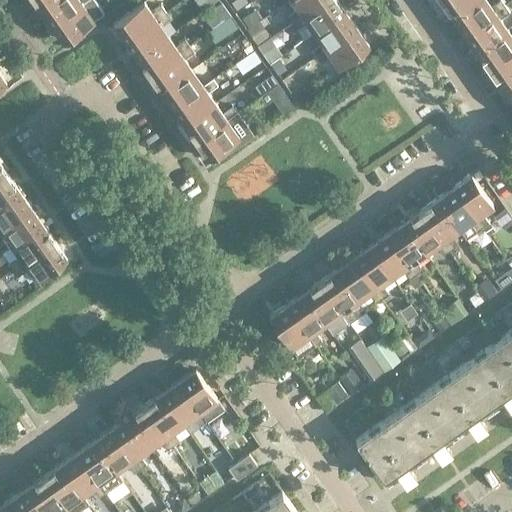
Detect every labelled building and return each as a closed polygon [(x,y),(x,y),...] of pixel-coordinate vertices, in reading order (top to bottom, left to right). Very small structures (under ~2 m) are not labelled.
[(47,0),(38,7),(50,23),(82,0),(47,0)] [(96,1),(94,0),(82,0),(50,23),(63,41),(94,19),(86,8),(96,1)] [(112,22),(125,39),(165,11),(161,4),(151,11),(143,0),(112,22)] [(321,0),(291,0),(297,8),(287,15),(292,21),(321,0)] [(344,9),(337,0),(321,0),(292,21),(296,28),(306,21),(313,31),(344,9)] [(440,0),(452,16),(474,0),(440,0)] [(496,0),(490,5),(486,0),(474,0),(452,16),(464,33),(504,4),(501,0),(496,0)] [(230,15),(221,2),(213,8),(221,21),(230,15)] [(509,11),(504,4),(464,33),(475,50),(506,28),(499,18),(509,11)] [(241,15),(247,24),(260,15),(254,6),(241,15)] [(356,26),(344,9),(313,31),(320,41),(310,48),(315,55),(356,26)] [(170,17),(165,11),(125,39),(136,56),(167,34),(160,24),(170,17)] [(220,23),(227,33),(238,26),(230,16),(220,23)] [(259,20),(248,28),(258,42),(269,34),(259,20)] [(368,44),(356,26),(315,55),(320,61),(330,54),(337,65),(368,44)] [(511,36),(506,28),(475,50),(487,66),(511,48),(511,36)] [(174,44),(167,34),(136,56),(148,73),(189,44),(184,37),(174,44)] [(268,36),(257,44),(269,60),(280,52),(268,36)] [(193,51),(189,44),(148,73),(160,89),(191,68),(184,57),(193,51)] [(511,48),(487,66),(499,83),(511,73),(511,48)] [(252,50),(245,55),(251,63),(258,58),(253,49),(252,50)] [(283,72),(284,65),(279,59),(272,64),(280,75),(283,72)] [(198,78),(191,68),(160,89),(171,106),(212,77),(208,71),(198,78)] [(270,87),(277,82),(271,73),(264,78),(270,87)] [(511,73),(499,83),(511,100),(511,98),(511,73)] [(217,84),(212,77),(171,106),(183,123),(214,101),(207,91),(217,84)] [(269,90),(261,96),(267,105),(275,99),(269,90)] [(221,111),(214,101),(183,123),(195,139),(236,111),(231,104),(221,111)] [(240,117),(236,111),(195,139),(207,157),(238,135),(231,124),(240,117)] [(0,201),(19,189),(7,172),(0,177),(0,201)] [(470,173),(453,185),(482,226),(482,225),(488,221),(481,211),(492,204),(470,173)] [(482,226),(453,185),(436,197),(458,228),(465,238),(482,226)] [(0,226),(30,206),(19,189),(0,201),(0,226)] [(458,228),(436,197),(420,209),(448,249),(455,245),(448,235),(458,228)] [(42,222),(30,206),(0,226),(0,236),(4,234),(11,244),(42,222)] [(448,249),(420,209),(403,220),(425,251),(435,244),(442,254),(448,249)] [(425,251),(403,220),(386,232),(408,263),(415,273),(421,268),(415,258),(425,251)] [(488,221),(482,225),(488,233),(494,229),(489,221),(488,221)] [(54,239),(42,222),(11,244),(18,254),(8,261),(13,268),(54,239)] [(408,263),(386,232),(369,244),(391,275),(402,268),(408,277),(415,273),(408,263)] [(62,251),(54,239),(13,268),(18,274),(27,267),(35,278),(63,259),(59,253),(62,251)] [(391,275),(369,244),(352,256),(374,287),(381,297),(388,292),(381,282),(391,275)] [(374,287),(352,256),(336,268),(358,299),(368,291),(375,301),(381,297),(374,287)] [(358,299),(336,268),(319,279),(348,320),(354,316),(347,306),(358,299)] [(505,271),(495,278),(501,286),(511,279),(511,278),(506,270),(505,271)] [(415,273),(408,277),(414,286),(421,282),(415,273)] [(348,320),(319,279),(302,291),(324,322),(334,315),(341,325),(348,320)] [(324,322),(302,291),(286,303),(308,334),(314,344),(321,339),(314,329),(324,322)] [(469,297),(474,305),(483,299),(477,291),(469,297)] [(438,305),(450,323),(463,314),(453,300),(449,302),(452,306),(448,309),(443,302),(438,305)] [(308,334),(286,303),(268,315),(290,346),(301,338),(308,348),(314,344),(308,334)] [(444,315),(434,322),(438,329),(449,322),(444,315)] [(511,327),(497,338),(511,358),(511,327)] [(465,335),(459,338),(465,347),(470,343),(465,335)] [(511,385),(511,358),(497,338),(461,363),(489,402),(502,393),(511,407),(511,387),(511,385)] [(359,362),(358,362),(370,378),(381,370),(370,354),(359,362)] [(489,402),(461,363),(426,388),(454,427),(467,418),(477,432),(486,426),(476,411),(489,402)] [(340,376),(351,392),(362,384),(351,368),(340,376)] [(223,408),(197,370),(191,374),(189,371),(177,379),(206,420),(223,408)] [(206,420),(177,379),(160,391),(182,422),(192,415),(199,425),(206,420)] [(326,388),(335,401),(346,394),(337,381),(326,388)] [(454,427),(426,388),(391,413),(418,452),(431,443),(441,457),(451,451),(441,436),(454,427)] [(182,422),(160,391),(144,403),(172,444),(179,439),(172,429),(182,422)] [(172,444),(144,403),(127,415),(149,446),(159,438),(166,448),(172,444)] [(418,452),(391,413),(355,439),(382,477),(383,477),(396,468),(406,482),(415,476),(405,461),(418,452)] [(149,446),(127,415),(110,426),(139,467),(146,463),(139,453),(149,446)] [(139,467),(110,426),(93,438),(115,469),(126,462),(133,472),(139,467)] [(122,479),(115,469),(93,438),(77,450),(105,491),(122,479)] [(105,491),(77,450),(60,462),(82,493),(92,486),(99,496),(105,491)] [(256,464),(248,452),(227,466),(235,478),(256,464)] [(75,511),(89,503),(82,493),(60,462),(43,474),(70,511),(75,511)] [(70,511),(43,474),(26,485),(45,511),(70,511)] [(45,511),(26,485),(10,497),(20,511),(45,511)] [(296,511),(281,490),(250,511),(296,511)] [(186,498),(190,504),(201,497),(196,491),(186,498)] [(177,499),(176,508),(178,511),(180,511),(189,506),(182,496),(177,499)] [(20,511),(10,497),(0,504),(0,511),(20,511)]
